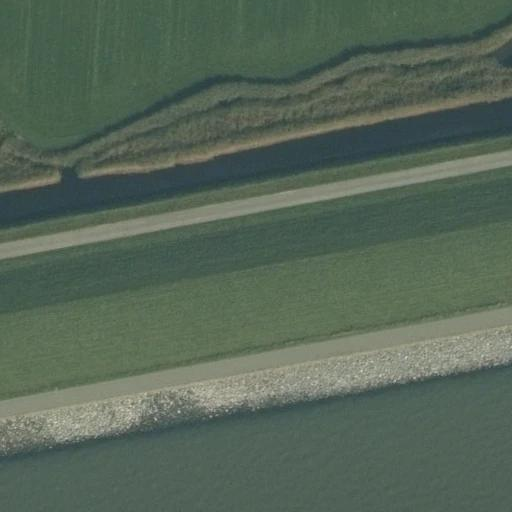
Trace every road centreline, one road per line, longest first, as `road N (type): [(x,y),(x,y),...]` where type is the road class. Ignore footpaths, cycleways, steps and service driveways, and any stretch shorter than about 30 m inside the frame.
road 1 (unclassified): [(511,167),(0,262)]
road 2 (unclassified): [(0,410),(511,316)]
